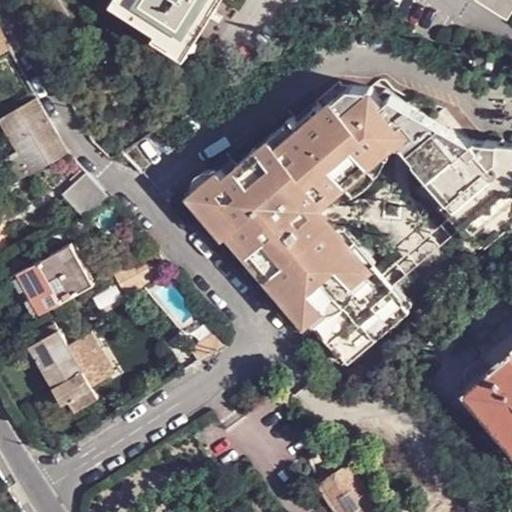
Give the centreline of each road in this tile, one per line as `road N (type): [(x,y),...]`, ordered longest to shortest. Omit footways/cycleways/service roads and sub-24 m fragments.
road 1 (residential): [(228,369),(252,333),(245,309),(80,147),(0,2)]
road 2 (residential): [(44,497),(228,369)]
road 3 (residential): [(228,369),(325,511)]
